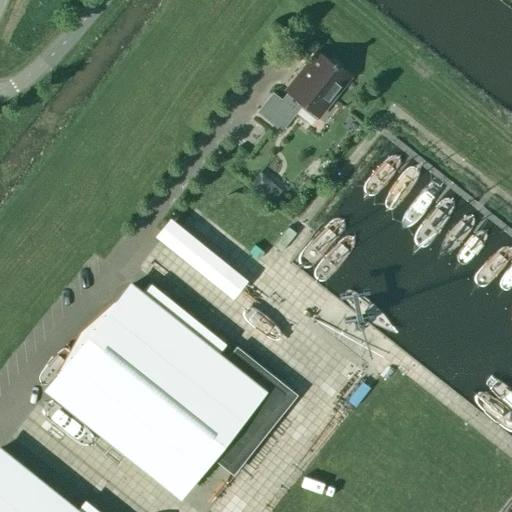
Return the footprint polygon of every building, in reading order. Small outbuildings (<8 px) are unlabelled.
[(272,93),(257,112),(280,130),(295,112),(293,110),(300,102),(302,105),(305,102),(319,113),(349,76),(335,65),(336,64),(333,62),(331,64),(316,52),(285,91),(287,92),(281,100),(272,93)] [(258,171),(248,185),(274,203),(284,189),(258,171)] [(234,302),(248,282),(166,226),(152,246),(234,302)] [(233,358),(229,364),(130,284),(45,391),(176,495),(214,447),(230,460),(281,397),(282,395),(281,394),(281,393),(237,358),(236,358),(235,358),(234,358),(233,358)] [(79,511),(0,448),(0,511),(79,511)]
